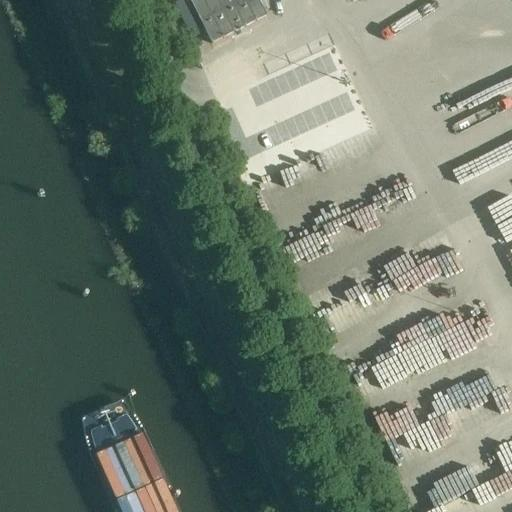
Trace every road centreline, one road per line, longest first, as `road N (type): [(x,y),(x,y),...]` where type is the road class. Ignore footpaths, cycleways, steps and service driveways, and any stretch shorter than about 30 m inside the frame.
road 1 (unclassified): [(367,511),(138,0)]
road 2 (unknown): [(325,11),(430,206),(473,212),(511,198)]
road 3 (unknown): [(178,90),(325,11)]
